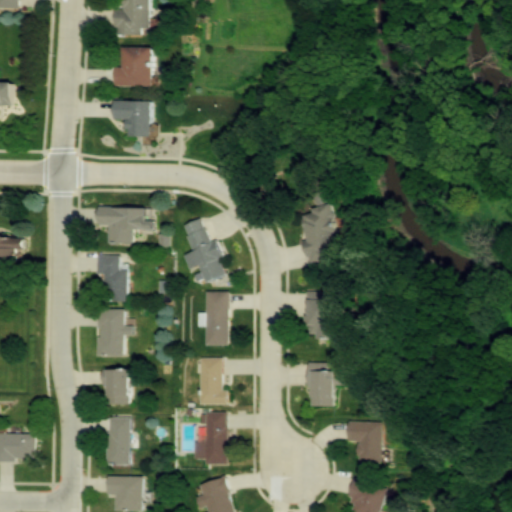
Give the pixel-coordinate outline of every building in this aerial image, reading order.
[(116,7),(116,32),(151,32),(151,0),(123,0),(124,7),(116,7)] [(153,46),(123,46),(122,65),(116,65),(115,85),(153,85),(153,46)] [(0,105),(15,106),(15,82),(0,81),(0,105)] [(152,136),(152,100),(114,100),(114,119),(128,119),(128,136),(152,136)] [(312,263),(345,256),(332,204),(300,212),(312,263)] [(110,225),(110,243),(134,244),(134,229),(155,230),(155,220),(152,220),(152,207),(100,206),(100,224),(110,225)] [(207,282),(230,273),(217,240),(211,242),(201,218),(184,225),(194,251),(184,255),(190,269),(200,265),(207,282)] [(0,261),(25,262),(25,238),(0,237),(0,261)] [(129,269),(121,269),(121,255),(98,255),(98,274),(105,274),(105,300),(129,300),(129,269)] [(206,291),(206,344),(229,344),(229,291),(206,291)] [(341,337),(340,291),(309,291),(310,338),(341,337)] [(125,356),(125,309),(99,309),(99,356),(125,356)] [(201,404),(229,404),(229,389),(224,389),(224,357),(201,357),(201,404)] [(337,406),(337,382),(349,382),(349,365),(312,365),(311,406),(337,406)] [(132,404),(132,369),(106,369),(106,404),(132,404)] [(195,441),(195,458),(206,458),(206,463),(228,463),(228,412),(204,412),(205,441),(195,441)] [(131,416),(109,416),(109,465),(131,465),(131,416)] [(350,441),(360,441),(361,463),(383,463),(383,421),(350,421),(350,441)] [(35,432),(0,432),(0,460),(35,461),(35,432)] [(143,511),(143,476),(108,476),(108,495),(117,495),(117,511),(143,511)] [(200,484),(203,494),(198,496),(202,509),(209,507),(210,511),(236,511),(227,476),(200,484)] [(382,511),(389,487),(357,479),(349,511),(353,511),(382,511)]
